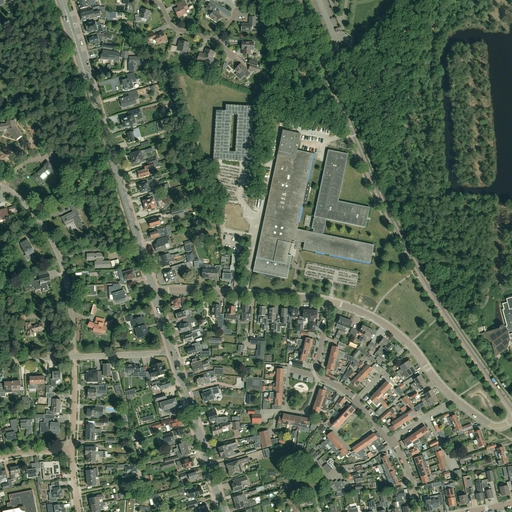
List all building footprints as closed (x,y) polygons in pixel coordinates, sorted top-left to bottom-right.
[(80,9),(87,7),(87,6),(96,4),(94,0),(77,0),(80,9)] [(178,18),(183,15),(183,14),(186,13),(185,10),(188,8),(185,1),(181,3),(176,5),(178,8),(174,9),(178,18)] [(212,12),(209,16),(217,22),(221,16),(213,10),(216,7),(210,3),(206,7),(212,12)] [(150,21),(151,18),(151,17),(149,16),(151,11),(141,8),(140,14),(135,15),(136,22),(141,21),(142,18),(143,18),(147,19),(146,20),(147,21),(149,22),(150,21)] [(101,11),(93,10),(93,11),(89,12),(88,11),(85,12),(85,13),(81,14),(83,21),(98,17),(99,19),(101,18),(107,19),(107,20),(112,21),(113,18),(115,18),(116,12),(102,11),(101,11)] [(255,26),(255,25),(259,25),(259,21),(255,21),(255,17),(249,17),(249,24),(241,23),(241,31),(252,31),(252,26),(255,26)] [(100,26),(100,25),(96,26),(86,29),(86,32),(87,32),(88,33),(94,31),(95,34),(104,31),(107,32),(106,29),(103,29),(102,29),(101,25),(100,26)] [(166,39),(162,31),(154,35),(153,32),(146,36),(149,42),(155,40),(157,43),(166,39)] [(89,41),(90,44),(90,45),(95,43),(96,45),(99,44),(98,43),(99,42),(101,41),(102,40),(102,37),(104,37),(110,39),(112,35),(105,33),(103,33),(103,34),(101,35),(100,33),(96,34),(96,36),(89,38),(89,41)] [(187,48),(189,43),(179,41),(178,47),(174,46),(171,45),(170,51),(172,52),(179,54),(180,51),(187,53),(189,49),(187,48)] [(245,54),(250,54),(250,49),(253,49),(253,42),(242,42),(242,49),(242,54),(245,54)] [(213,57),(215,52),(206,49),(204,54),(199,53),(197,60),(204,63),(206,58),(208,59),(208,60),(209,61),(211,62),(213,62),(213,61),(214,60),(214,59),(213,58),(213,57)] [(100,57),(101,58),(101,59),(108,60),(108,59),(119,60),(120,53),(103,50),(103,53),(102,53),(101,55),(101,54),(100,57)] [(142,65),(142,54),(137,54),(137,57),(129,57),(129,63),(131,63),(131,69),(136,69),(138,69),(139,65),(142,65)] [(255,72),(257,66),(248,63),(248,64),(250,65),(248,70),(255,72)] [(241,76),(247,71),(240,64),(234,70),(233,69),(231,72),(235,76),(236,75),(236,76),(239,79),(240,79),(241,78),(242,78),(242,77),(242,76),(241,76)] [(133,88),(132,83),(136,82),(134,73),(126,75),(128,79),(121,81),(122,84),(123,84),(124,90),(128,89),(133,88)] [(122,106),(136,102),(135,99),(139,98),(137,91),(128,93),(129,97),(120,99),(122,106)] [(250,162),(253,106),(226,105),(225,111),(216,110),(213,160),(250,162)] [(141,117),(139,110),(129,113),(130,117),(122,119),(122,120),(121,120),(122,123),(124,127),(125,127),(125,128),(129,127),(129,126),(133,125),(131,119),(134,118),(135,119),(141,117)] [(22,135),(15,127),(14,121),(6,122),(7,124),(0,124),(0,128),(0,130),(7,129),(9,131),(8,131),(16,140),(22,135)] [(129,144),(136,141),(135,138),(141,136),(139,128),(133,130),(134,131),(128,133),(129,139),(128,139),(129,144)] [(282,130),(280,139),(253,272),(259,273),(259,274),(263,274),(264,275),(265,276),(266,277),(268,278),(270,278),(273,278),(275,277),(279,278),(279,277),(287,279),(289,267),(292,256),(295,241),(304,243),(303,249),(370,264),(374,245),(323,235),(326,220),(365,228),(369,208),(338,201),(348,154),(328,150),(311,229),(313,229),(313,232),(297,229),(312,158),(313,154),(297,150),(297,148),(300,134),(282,130)] [(145,154),(144,151),(140,152),(131,154),(133,161),(131,161),(132,165),(143,161),(141,155),(145,154)] [(61,177),(48,163),(33,177),(40,184),(48,176),(54,183),(56,181),(61,177)] [(140,178),(152,174),(150,170),(155,168),(154,164),(145,167),(145,169),(138,172),(140,178)] [(156,184),(154,176),(147,178),(147,180),(143,181),(144,182),(138,183),(139,186),(138,186),(139,189),(149,186),(156,184)] [(146,210),(156,207),(153,199),(156,198),(155,195),(148,197),(148,198),(143,200),(145,205),(143,206),(144,209),(146,209),(146,210)] [(72,211),(62,217),(64,223),(73,218),(78,230),(83,227),(80,222),(82,221),(79,215),(80,215),(77,209),(78,209),(75,203),(70,206),(72,211)] [(172,216),(188,212),(186,206),(171,211),(172,216)] [(9,220),(7,209),(0,210),(0,219),(6,218),(6,221),(9,220)] [(163,220),(162,217),(158,218),(149,221),(150,224),(149,225),(150,227),(151,227),(160,224),(159,221),(163,220)] [(158,236),(159,238),(168,235),(166,227),(154,231),(154,232),(150,233),(151,238),(158,236)] [(168,237),(157,240),(156,245),(155,245),(157,252),(170,248),(169,244),(170,243),(168,237)] [(27,256),(34,252),(27,239),(19,244),(27,256)] [(180,256),(179,253),(173,255),(170,256),(170,253),(166,255),(158,257),(160,262),(180,256)] [(186,255),(188,262),(194,260),(192,253),(186,255)] [(103,262),(103,254),(87,254),(87,260),(96,260),(96,261),(94,262),(95,268),(110,267),(110,261),(103,262)] [(182,261),(180,256),(160,262),(162,268),(175,263),(175,261),(176,263),(182,261)] [(177,276),(175,270),(185,267),(184,263),(171,267),(172,270),(171,270),(163,273),(167,284),(175,281),(173,277),(177,276)] [(209,279),(210,269),(205,269),(205,265),(198,265),(199,272),(203,273),(202,278),(209,279)] [(223,270),(223,280),(231,280),(231,275),(234,276),(234,270),(235,266),(231,265),(230,267),(230,270),(224,270),(223,270)] [(210,269),(209,279),(216,279),(217,274),(220,274),(220,266),(216,266),(215,270),(210,269)] [(122,270),(118,270),(120,277),(124,276),(125,280),(121,281),(118,282),(119,284),(127,284),(126,280),(127,280),(128,280),(130,280),(130,279),(135,277),(136,276),(135,274),(134,274),(133,270),(127,271),(123,272),(122,270)] [(40,280),(23,283),(25,293),(27,292),(26,289),(35,287),(36,290),(42,289),(42,292),(48,290),(46,281),(49,281),(48,275),(39,277),(40,280)] [(109,295),(113,295),(115,301),(116,301),(117,302),(125,300),(125,298),(126,297),(124,290),(122,291),(121,285),(120,285),(114,285),(114,287),(109,287),(109,295)] [(487,332),(486,337),(493,341),(495,350),(502,351),(505,349),(507,343),(510,342),(511,345),(511,297),(506,299),(507,302),(502,304),(503,309),(502,310),(504,320),(505,319),(507,326),(506,327),(505,326),(503,325),(502,325),(501,326),(500,327),(499,328),(499,329),(487,332)] [(174,309),(181,307),(178,298),(171,300),(173,305),(172,306),(172,308),(174,309)] [(219,318),(220,305),(212,304),(211,315),(216,315),(216,318),(219,318)] [(242,313),(242,323),(248,323),(248,321),(251,321),(251,312),(248,312),(248,305),(242,305),(242,310),(241,310),(241,313),(242,313)] [(226,314),(226,320),(238,320),(238,314),(234,313),(234,307),(232,306),(229,306),(228,306),(228,310),(227,310),(227,314),(226,314)] [(262,324),(261,330),(266,330),(266,324),(267,316),(265,315),(265,307),(259,307),(258,316),(258,324),(262,324)] [(270,308),(269,308),(269,316),(268,316),(267,323),(271,323),(271,332),(276,333),(276,332),(277,324),(277,321),(275,321),(275,308),(273,308),(273,307),(270,307),(270,308)] [(177,320),(178,320),(182,318),(184,322),(191,321),(191,317),(190,315),(187,316),(185,310),(175,313),(176,317),(177,320)] [(310,310),(309,318),(308,331),(315,331),(315,323),(314,323),(314,319),(316,319),(316,316),(317,316),(318,310),(313,310),(312,311),(310,310)] [(143,322),(141,317),(133,319),(131,315),(126,317),(127,322),(130,321),(132,326),(133,329),(135,329),(136,331),(137,332),(139,337),(148,335),(146,330),(145,330),(144,326),(145,326),(143,321),(143,322)] [(337,325),(336,328),(339,329),(338,333),(341,334),(342,329),(343,327),(346,319),(340,317),(339,320),(337,325)] [(103,326),(105,320),(96,318),(95,325),(90,322),(88,326),(94,329),(93,331),(104,334),(106,327),(103,326)] [(342,329),(341,334),(344,335),(346,330),(345,330),(346,328),(349,329),(352,322),(346,319),(343,327),(342,329)] [(185,323),(179,325),(180,329),(180,330),(180,332),(181,332),(181,333),(191,329),(192,333),(200,330),(198,327),(193,329),(191,322),(185,324),(185,323)] [(43,329),(41,323),(38,324),(38,325),(33,326),(30,327),(30,325),(31,325),(31,323),(26,323),(26,332),(28,332),(28,337),(33,336),(33,333),(33,332),(43,329)] [(361,342),(368,329),(368,328),(368,327),(367,327),(365,327),(363,326),(359,333),(362,334),(361,336),(359,341),(361,342)] [(364,344),(366,339),(367,337),(371,338),(374,332),(371,330),(371,329),(370,328),(368,329),(361,342),(364,344)] [(185,343),(193,340),(192,338),(196,336),(195,333),(183,336),(185,343)] [(379,355),(388,342),(383,338),(379,344),(381,347),(377,353),(379,355)] [(310,351),(311,345),(297,342),(296,344),(299,345),(299,348),(302,349),(308,350),(310,351)] [(388,342),(379,355),(381,357),(384,354),(386,355),(387,355),(389,352),(393,346),(388,342)] [(197,349),(196,346),(196,343),(191,345),(192,347),(187,349),(189,355),(200,351),(199,348),(197,349)] [(341,351),(338,351),(339,347),(332,346),(331,352),(344,355),(344,352),(341,351)] [(339,360),(340,357),(343,358),(344,355),(331,352),(330,357),(339,360)] [(307,356),(294,353),(294,356),(298,357),(297,360),(306,362),(307,356)] [(384,359),(379,355),(375,360),(380,364),(384,359)] [(339,360),(330,357),(328,363),(341,366),(341,364),(339,363),(339,360)] [(202,365),(209,363),(208,361),(201,363),(200,360),(199,358),(192,360),(192,362),(191,363),(191,364),(190,364),(191,367),(192,367),(193,368),(196,367),(196,366),(202,364),(202,365)] [(399,367),(401,369),(396,372),(398,375),(403,372),(405,370),(412,366),(408,361),(402,365),(399,367)] [(364,369),(368,373),(373,369),(368,365),(369,364),(368,362),(366,363),(364,364),(362,362),(361,363),(359,364),(364,369)] [(164,367),(162,363),(151,366),(152,369),(149,370),(151,377),(157,376),(165,374),(166,378),(167,377),(165,373),(167,373),(165,367),(164,367)] [(196,367),(193,368),(194,371),(199,369),(199,370),(203,369),(203,368),(210,366),(209,363),(202,365),(202,364),(196,366),(196,367)] [(341,366),(328,363),(327,369),(329,369),(333,370),(333,372),(334,372),(335,371),(336,370),(337,369),(337,368),(340,368),(341,366)] [(365,378),(368,373),(364,369),(359,364),(358,363),(358,364),(359,365),(357,366),(360,369),(362,371),(360,373),(365,378)] [(147,376),(144,368),(141,368),(141,366),(135,366),(135,365),(124,365),(124,373),(128,372),(128,374),(132,374),(132,372),(139,372),(139,377),(147,376)] [(277,375),(283,375),(284,369),(281,369),(281,366),(276,365),(276,369),(277,369),(277,372),(274,372),(274,373),(274,375),(277,375)] [(412,366),(405,370),(409,376),(415,372),(412,366)] [(329,369),(327,369),(325,375),(335,380),(336,377),(328,374),(329,369)] [(356,377),(351,373),(347,370),(344,375),(347,378),(348,376),(351,378),(354,380),(352,382),(356,386),(360,382),(356,377)] [(87,382),(98,381),(98,371),(93,371),(93,374),(87,374),(87,382)] [(365,378),(360,373),(357,376),(355,374),(355,373),(353,371),(351,373),(356,377),(360,382),(365,378)] [(51,379),(51,386),(56,386),(56,382),(57,381),(61,381),(61,372),(53,372),(53,378),(51,379)] [(210,377),(209,372),(206,373),(207,374),(204,375),(204,376),(196,379),(197,381),(196,383),(197,384),(198,385),(205,384),(205,385),(211,383),(209,378),(210,377)] [(412,388),(424,381),(420,375),(414,379),(415,382),(410,385),(412,388)] [(37,389),(37,388),(37,377),(30,377),(30,383),(28,383),(28,389),(37,389)] [(261,391),(262,378),(243,377),(243,382),(246,382),(246,390),(261,391)] [(2,393),(1,393),(1,397),(5,397),(5,393),(5,391),(13,390),(12,381),(12,380),(7,380),(8,383),(4,383),(2,383),(2,393)] [(13,381),(12,381),(13,390),(20,390),(20,394),(24,394),(24,386),(20,386),(20,381),(13,382),(13,381)] [(156,387),(159,386),(160,390),(163,389),(168,388),(167,387),(171,386),(170,381),(167,382),(166,381),(162,382),(162,383),(160,384),(159,381),(151,383),(153,389),(157,388),(156,387)] [(424,381),(412,388),(413,391),(416,389),(415,388),(418,386),(420,390),(427,386),(424,381)] [(390,391),(391,390),(389,388),(391,386),(387,382),(383,386),(389,392),(390,391)] [(99,386),(90,385),(90,390),(88,390),(88,393),(87,393),(87,397),(88,397),(92,397),(92,398),(96,398),(97,394),(106,395),(106,386),(105,386),(105,385),(103,385),(103,386),(99,386)] [(273,385),(271,385),(271,388),(273,388),(273,390),(276,390),(276,393),(282,393),(283,387),(273,387),(273,385)] [(327,396),(328,395),(325,394),(326,391),(329,392),(330,390),(327,388),(324,386),(323,390),(320,389),(318,395),(326,398),(327,396)] [(378,390),(384,396),(386,394),(388,394),(388,393),(390,395),(392,393),(390,391),(389,392),(383,386),(378,390)] [(219,393),(217,387),(212,388),(213,391),(212,392),(202,394),(203,398),(202,398),(203,401),(204,401),(215,398),(214,394),(219,393)] [(400,396),(403,393),(398,387),(395,389),(400,396)] [(374,395),(379,399),(381,401),(385,397),(384,396),(378,390),(374,395)] [(428,399),(435,395),(431,390),(425,394),(428,399)] [(48,406),(53,406),(60,406),(61,400),(55,399),(55,393),(49,393),(46,393),(46,398),(48,398),(48,406)] [(167,398),(165,393),(154,396),(156,402),(167,398)] [(329,397),(327,396),(326,398),(318,395),(316,400),(324,403),(325,401),(326,399),(328,400),(329,397)] [(375,404),(379,399),(374,395),(370,399),(375,404)] [(425,401),(423,402),(418,405),(420,408),(427,403),(430,402),(431,405),(438,401),(435,395),(425,401)] [(410,402),(405,396),(401,399),(406,405),(410,402)] [(344,409),(350,415),(355,410),(351,406),(350,406),(349,406),(347,408),(345,406),(343,404),(345,401),(340,397),(337,403),(340,405),(341,406),(344,409)] [(157,409),(161,408),(162,411),(165,410),(166,413),(170,412),(169,409),(177,406),(177,405),(177,404),(177,402),(176,402),(175,399),(165,402),(164,400),(156,403),(157,409)] [(282,399),(272,399),(272,400),(272,402),(275,402),(275,405),(272,405),(272,409),(276,409),(277,405),(281,406),(282,399)] [(314,406),(323,409),(322,411),(324,412),(325,408),(324,408),(325,404),(324,403),(316,400),(314,406)] [(406,410),(405,408),(403,410),(401,408),(403,407),(401,405),(401,406),(400,403),(397,405),(401,412),(399,413),(402,417),(405,422),(410,419),(407,413),(405,411),(406,410)] [(401,405),(403,407),(401,408),(403,410),(405,408),(406,410),(405,411),(407,413),(410,419),(413,417),(413,418),(417,416),(414,412),(413,412),(412,410),(409,412),(407,409),(405,406),(403,404),(401,405)] [(44,418),(51,419),(54,419),(55,413),(60,413),(60,406),(53,406),(52,411),(47,411),(47,415),(35,414),(35,418),(44,418)] [(95,406),(95,409),(92,409),(92,410),(87,410),(87,416),(88,416),(88,417),(99,418),(99,413),(103,413),(103,410),(106,410),(106,406),(95,406)] [(321,415),(322,413),(326,414),(327,413),(324,412),(322,411),(323,409),(314,406),(312,412),(319,415),(319,414),(320,415),(321,415)] [(218,417),(215,409),(212,410),(212,412),(208,413),(210,422),(217,420),(217,423),(227,422),(227,417),(218,417)] [(350,415),(344,409),(339,413),(341,415),(346,420),(350,415)] [(381,421),(391,413),(389,410),(379,418),(381,421)] [(335,418),(335,419),(341,425),(346,420),(341,415),(339,413),(335,418)] [(288,424),(289,415),(283,414),(283,418),(279,417),(278,423),(286,424),(288,424)] [(453,424),(459,422),(456,414),(450,417),(447,418),(450,426),(453,424)] [(252,424),(261,423),(261,422),(261,415),(252,415),(252,422),(252,424)] [(286,424),(285,426),(289,427),(289,425),(293,426),(293,425),(294,426),(295,416),(289,415),(288,424),(286,424)] [(397,417),(396,417),(395,415),(392,417),(393,419),(395,418),(400,426),(405,422),(402,417),(399,419),(397,417)] [(301,427),(305,428),(309,429),(310,421),(307,421),(307,418),(301,417),(300,423),(299,426),(301,427)] [(47,430),(55,430),(55,434),(59,434),(60,423),(51,423),(51,419),(44,418),(43,423),(41,423),(40,433),(46,433),(47,430)] [(171,419),(161,421),(163,427),(169,425),(170,428),(182,425),(180,418),(171,421),(171,419)] [(398,427),(400,426),(395,418),(393,419),(392,419),(393,422),(391,423),(393,426),(392,427),(395,430),(398,428),(398,427)] [(32,436),(31,422),(33,422),(32,419),(20,420),(21,429),(28,428),(29,436),(32,436)] [(341,425),(335,419),(330,424),(337,430),(341,425)] [(11,421),(12,428),(6,429),(7,434),(6,434),(8,440),(9,440),(9,441),(12,440),(12,439),(16,439),(15,432),(17,431),(16,426),(18,426),(17,420),(11,421)] [(228,429),(231,428),(230,422),(225,424),(225,423),(220,424),(220,426),(212,428),(214,435),(223,432),(223,430),(228,429)] [(232,427),(233,431),(240,430),(239,422),(232,422),(232,427)] [(468,429),(472,428),(471,424),(462,427),(459,422),(453,424),(450,426),(453,424),(455,429),(452,430),(454,433),(457,432),(462,429),(464,434),(468,432),(468,429)] [(419,430),(426,439),(429,438),(426,433),(428,431),(425,426),(419,430)] [(476,440),(483,437),(480,430),(474,432),(472,428),(468,429),(468,432),(464,434),(468,432),(469,434),(471,433),(473,436),(475,436),(476,440)] [(271,440),(269,440),(267,430),(259,432),(263,448),(272,446),(271,440)] [(328,444),(331,441),(336,437),(332,432),(331,432),(328,430),(325,433),(327,436),(329,438),(326,441),(320,445),(320,446),(318,448),(320,450),(328,444)] [(423,441),(426,439),(419,430),(414,434),(417,439),(420,437),(421,439),(421,440),(422,439),(423,441)] [(174,440),(172,433),(163,435),(165,442),(172,440),(173,444),(186,439),(185,435),(177,437),(178,439),(174,440)] [(377,449),(379,452),(385,448),(381,443),(378,445),(376,442),(375,442),(374,441),(377,438),(374,433),(368,437),(373,444),(374,445),(377,449)] [(417,439),(414,434),(409,437),(413,444),(418,440),(417,439)] [(331,441),(328,444),(330,446),(333,444),(335,446),(340,442),(336,437),(331,441)] [(368,437),(363,441),(366,446),(368,449),(374,445),(373,444),(368,437)] [(408,448),(413,445),(413,444),(409,437),(403,441),(406,446),(407,446),(408,448)] [(483,437),(476,440),(477,440),(473,441),(474,445),(476,445),(477,448),(486,445),(483,437)] [(220,453),(228,451),(228,450),(233,449),(232,446),(236,444),(235,441),(230,442),(222,445),(223,446),(218,447),(220,453)] [(357,445),(368,459),(370,458),(363,448),(366,446),(363,441),(357,445)] [(174,452),(176,452),(188,448),(186,442),(176,445),(177,449),(173,450),(174,452)] [(344,447),(340,442),(335,446),(332,449),(334,451),(336,454),(344,447)] [(365,461),(368,459),(357,445),(352,449),(353,451),(351,453),(351,455),(352,456),(353,456),(355,455),(355,454),(358,452),(361,456),(362,456),(365,461)] [(418,453),(417,450),(415,446),(413,447),(414,449),(409,451),(412,456),(416,454),(418,453)] [(497,457),(505,455),(503,446),(497,448),(498,451),(495,452),(496,457),(497,457)] [(351,453),(350,451),(349,452),(344,447),(336,454),(338,456),(341,453),(344,456),(346,455),(348,458),(351,455),(351,453)] [(188,448),(176,452),(177,456),(179,455),(179,458),(183,457),(183,456),(190,454),(188,448)] [(265,459),(271,457),(268,448),(262,450),(265,459)] [(230,454),(228,451),(220,453),(222,459),(236,455),(235,453),(230,454)] [(95,457),(102,457),(102,452),(99,452),(99,455),(87,455),(87,462),(95,462),(95,457)] [(314,461),(319,457),(316,453),(311,457),(314,461)] [(417,464),(422,462),(425,461),(423,455),(420,456),(414,458),(417,464)] [(439,464),(445,461),(444,458),(443,455),(437,457),(439,463),(439,464)] [(505,455),(497,457),(498,461),(499,466),(504,464),(508,463),(505,455)] [(231,476),(242,473),(240,467),(242,464),(250,461),(249,457),(234,462),(235,463),(227,465),(229,470),(228,471),(229,475),(231,474),(231,476)] [(193,465),(191,458),(181,461),(177,462),(178,466),(183,464),(184,468),(193,465)] [(59,465),(59,461),(44,462),(40,462),(40,469),(42,468),(43,480),(50,479),(49,475),(45,475),(44,468),(52,467),(53,475),(60,474),(59,465)] [(386,472),(394,468),(393,466),(391,467),(389,461),(384,464),(381,465),(384,473),(386,472)] [(443,469),(448,467),(445,461),(439,464),(439,463),(438,464),(440,470),(443,469)] [(32,470),(24,471),(25,478),(37,476),(36,472),(40,472),(39,462),(35,463),(31,464),(32,470)] [(327,474),(332,469),(327,463),(322,467),(327,474)] [(135,469),(134,464),(129,465),(129,467),(125,467),(126,473),(127,473),(128,475),(131,475),(131,476),(134,475),(133,474),(136,474),(136,473),(137,473),(136,469),(135,469)] [(11,480),(12,482),(15,481),(14,474),(19,473),(18,466),(10,468),(11,474),(10,474),(11,480)] [(427,475),(430,474),(428,467),(425,469),(419,471),(418,471),(418,472),(419,474),(420,474),(421,477),(427,475)] [(87,478),(95,477),(98,477),(97,468),(94,468),(94,470),(86,470),(87,478)] [(394,468),(386,472),(384,473),(388,481),(389,480),(396,477),(394,471),(395,471),(394,468)] [(455,479),(462,477),(460,470),(453,471),(455,479)] [(492,470),(486,472),(488,479),(488,482),(494,481),(492,470)] [(452,479),(449,471),(443,473),(444,477),(445,477),(446,480),(452,479)] [(198,478),(196,472),(185,475),(185,474),(180,475),(181,479),(189,477),(190,480),(198,478)] [(428,477),(427,475),(421,477),(423,483),(429,481),(431,480),(430,477),(428,477)] [(95,477),(87,478),(88,486),(96,485),(95,477)] [(248,483),(246,477),(233,481),(234,484),(232,485),(233,488),(232,488),(233,493),(238,491),(237,490),(243,489),(242,485),(248,483)] [(392,486),(393,488),(401,484),(400,482),(399,483),(396,477),(389,480),(388,481),(391,486),(392,486)] [(291,482),(289,478),(283,480),(271,484),(272,487),(274,486),(275,486),(278,483),(283,481),(286,489),(292,487),(290,482),(291,482)] [(297,492),(303,490),(299,479),(294,480),(297,492)] [(348,490),(343,481),(342,482),(341,480),(338,482),(344,491),(348,490)] [(352,490),(349,486),(347,481),(345,482),(344,480),(343,481),(348,490),(352,490)] [(451,480),(445,481),(447,489),(445,490),(448,507),(456,505),(453,488),(451,480)] [(339,491),(333,482),(333,483),(332,481),(328,483),(334,492),(339,491)] [(344,491),(338,482),(337,482),(336,481),(333,482),(339,491),(344,491)] [(483,500),(481,486),(480,481),(475,482),(476,487),(477,491),(478,494),(476,494),(477,501),(483,500)] [(487,482),(481,484),(482,489),(484,488),(485,491),(487,499),(493,497),(492,489),(491,489),(490,485),(488,486),(487,482)] [(62,491),(60,491),(60,488),(57,488),(56,485),(49,486),(50,490),(54,489),(55,492),(53,492),(54,498),(63,497),(63,496),(63,495),(63,492),(62,492),(62,491)] [(199,495),(203,494),(202,490),(201,486),(197,487),(196,485),(190,487),(190,489),(188,490),(186,491),(188,498),(195,496),(195,497),(199,495)] [(501,496),(509,494),(507,485),(499,487),(501,496)] [(248,491),(249,495),(257,492),(256,491),(264,489),(264,486),(256,489),(248,491)] [(4,511),(36,511),(32,490),(9,495),(10,502),(7,503),(8,510),(3,511),(4,511)] [(462,495),(462,492),(458,493),(459,496),(460,496),(460,498),(458,498),(458,500),(460,500),(461,504),(468,503),(467,494),(462,495)] [(160,502),(158,494),(151,496),(155,509),(165,506),(164,502),(163,501),(160,502)] [(235,503),(245,500),(244,494),(241,495),(233,498),(235,503)] [(98,504),(97,499),(103,498),(102,495),(92,497),(92,498),(90,499),(91,505),(98,504)] [(431,500),(433,509),(433,510),(440,508),(440,506),(443,505),(441,495),(435,496),(431,497),(431,500)] [(431,500),(431,497),(428,497),(429,500),(424,501),(425,505),(424,505),(425,507),(426,508),(426,511),(427,511),(428,511),(430,511),(430,510),(433,510),(433,509),(431,500)] [(245,507),(249,506),(249,507),(257,505),(256,501),(254,502),(252,498),(245,500),(235,503),(237,509),(244,507),(245,507)] [(196,501),(196,500),(194,501),(192,502),(192,501),(186,502),(189,509),(198,507),(196,501)] [(405,505),(404,504),(402,501),(399,502),(400,510),(400,511),(409,511),(409,506),(408,506),(408,505),(407,504),(406,504),(406,505),(405,505)] [(98,504),(91,505),(92,511),(95,511),(99,511),(100,510),(103,509),(103,506),(105,505),(105,502),(98,504)] [(400,511),(400,510),(399,502),(393,503),(394,509),(391,510),(391,511),(400,511)] [(54,511),(66,511),(66,509),(65,509),(60,510),(59,508),(60,508),(59,504),(58,505),(58,504),(58,503),(47,505),(48,511),(50,511),(55,511),(54,511)]
